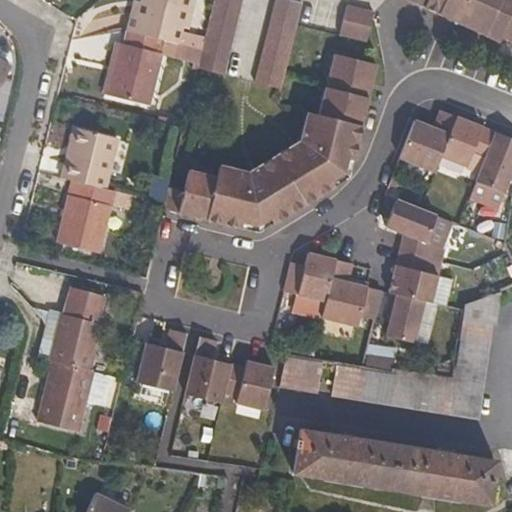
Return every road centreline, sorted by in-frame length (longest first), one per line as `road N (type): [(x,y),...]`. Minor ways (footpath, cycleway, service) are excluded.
road 1 (residential): [(266,255),(365,191),(400,93),(451,82),(511,103)]
road 2 (residential): [(274,277),(265,318),(242,332),(167,312),(158,286),(169,250),(192,237),(266,255)]
road 3 (residential): [(6,0),(52,27),(0,239)]
